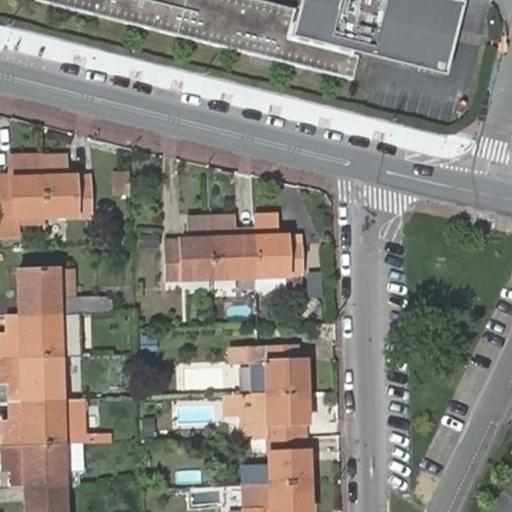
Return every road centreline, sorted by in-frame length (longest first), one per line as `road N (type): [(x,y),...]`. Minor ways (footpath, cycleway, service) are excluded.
road 1 (residential): [(0,75),(371,165)]
road 2 (residential): [(371,165),(367,511)]
road 3 (residential): [(440,511),(511,368)]
road 4 (residential): [(477,189),(511,50)]
